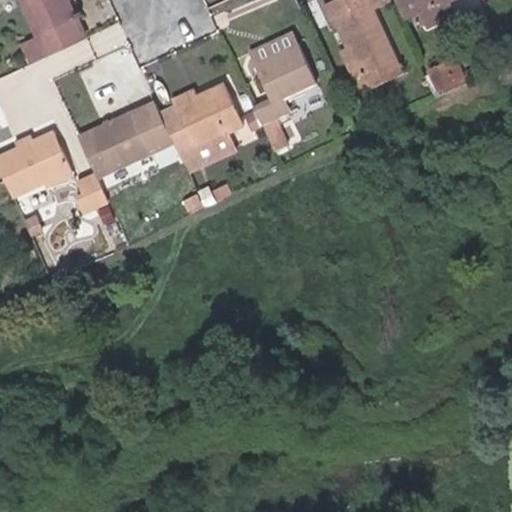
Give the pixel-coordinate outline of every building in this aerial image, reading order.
[(87,36),(69,0),(20,0),(36,36),(45,55),(87,36)] [(333,0),(327,3),(348,46),(365,83),(400,67),(374,9),(391,2),(390,0),(333,0)] [(419,12),(413,0),(396,0),(406,19),(419,12)] [(413,0),(419,12),(427,28),(457,13),(450,0),(413,0)] [(334,18),(327,3),(324,4),(331,19),(334,18)] [(255,64),(300,44),(294,32),(250,53),(255,64)] [(45,55),(36,36),(22,43),(30,62),(45,55)] [(318,81),(300,44),(255,64),(271,99),(253,108),(254,110),(260,124),(276,117),(291,109),(284,96),(318,81)] [(361,93),(403,73),(400,67),(365,83),(348,46),(341,50),(361,93)] [(464,78),(455,59),(443,65),(452,84),(464,78)] [(452,84),(443,65),(430,71),(439,90),(452,84)] [(245,125),(226,83),(198,95),(175,106),(161,113),(175,141),(180,154),(230,131),(245,125)] [(291,93),(295,108),(327,99),(322,84),(291,93)] [(175,106),(198,95),(196,89),(172,100),(175,106)] [(161,113),(156,101),(79,136),(96,173),(98,177),(175,141),(161,113)] [(260,124),(254,110),(245,114),(253,131),(261,127),(260,124)] [(288,144),(276,117),(260,124),(261,127),(273,152),(288,144)] [(73,169),(54,130),(34,140),(18,147),(0,156),(0,168),(5,178),(13,196),(44,182),(73,169)] [(189,172),(238,149),(230,131),(180,154),(189,172)] [(34,140),(32,133),(15,141),(18,147),(34,140)] [(47,187),(75,174),(73,169),(44,182),(47,187)] [(98,177),(96,173),(78,181),(84,193),(76,197),(84,212),(109,202),(98,177)] [(216,202),(212,193),(202,197),(207,206),(216,202)] [(45,231),(37,214),(25,219),(32,236),(45,231)]
